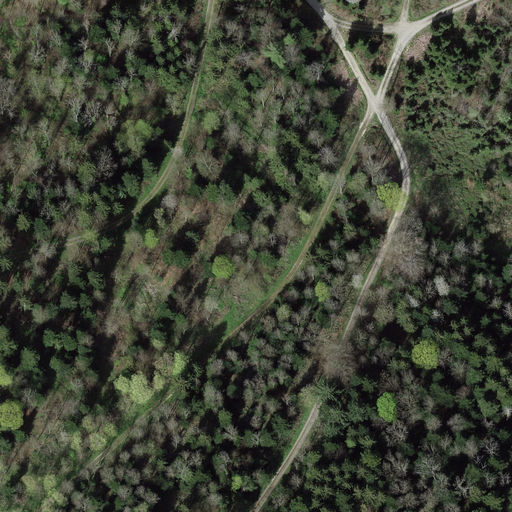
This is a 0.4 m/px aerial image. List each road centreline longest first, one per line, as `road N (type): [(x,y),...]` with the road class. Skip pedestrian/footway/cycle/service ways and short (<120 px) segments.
road 1 (track): [(408,0),(375,105),(286,282),(43,511)]
road 2 (track): [(252,511),(309,422),(406,183),(395,142),(310,0)]
road 3 (track): [(212,0),(182,128),(149,196),(95,233),(0,258)]
road 4 (track): [(470,0),(415,26),(330,25)]
